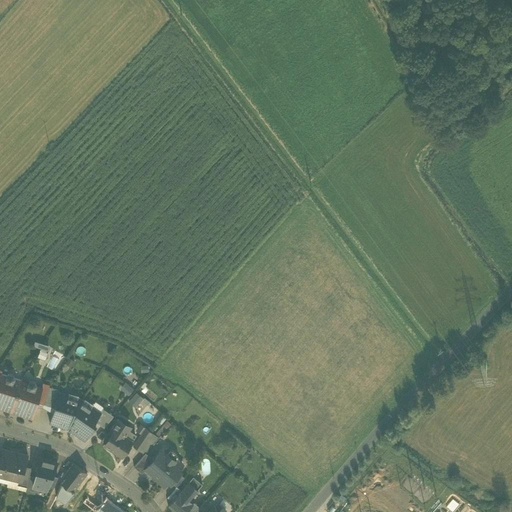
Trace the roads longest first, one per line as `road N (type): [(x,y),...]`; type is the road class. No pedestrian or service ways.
road 1 (residential): [(511,286),(308,511)]
road 2 (residential): [(0,428),(66,446),(149,511)]
